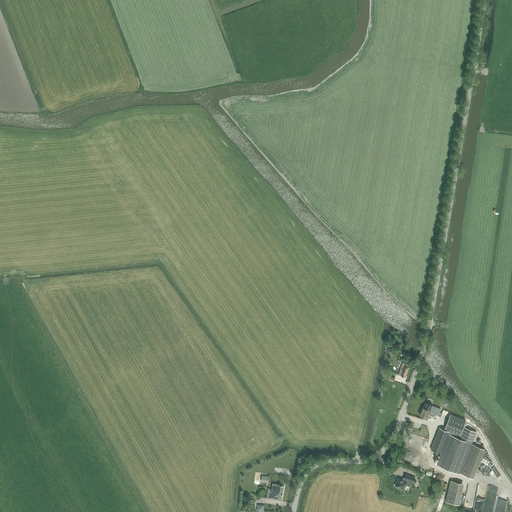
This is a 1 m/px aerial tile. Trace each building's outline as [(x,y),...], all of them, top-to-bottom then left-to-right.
[(401,365),(398,374),(405,376),(408,367),(401,365)] [(423,407),(420,415),(427,418),(429,413),(431,413),(430,414),(435,416),(435,414),(438,415),(441,409),(432,405),(426,402),(424,407),(423,407)] [(445,429),(460,435),(465,424),(466,421),(451,415),(445,429)] [(465,426),(460,438),(439,429),(431,449),(441,453),(437,465),(460,474),(460,473),(474,478),(486,448),(472,443),(477,431),(465,426)] [(398,478),(395,486),(397,487),(397,488),(402,490),(402,489),(404,490),(406,485),(411,487),(413,481),(414,482),(415,478),(406,474),(404,480),(398,478)] [(460,503),(464,483),(450,479),(446,500),(460,503)] [(266,497),(281,500),(284,486),(272,483),(271,489),(268,488),(266,497)] [(489,483),(483,509),(493,511),(499,486),(489,483)]
